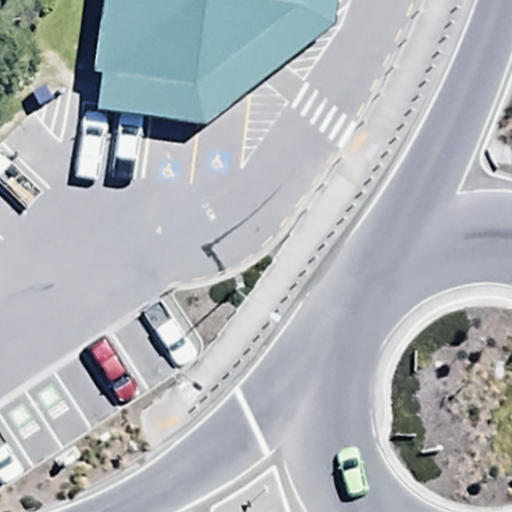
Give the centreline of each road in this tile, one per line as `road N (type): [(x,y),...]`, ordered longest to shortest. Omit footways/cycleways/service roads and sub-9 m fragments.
road 1 (trunk): [(396,255),(500,0)]
road 2 (trunk): [(121,511),(186,473),(322,366)]
road 3 (trunk): [(366,511),(328,450),(322,366)]
road 4 (trunk): [(322,366),(347,303),(396,255)]
road 5 (trunk): [(396,255),(453,232),(511,231)]
